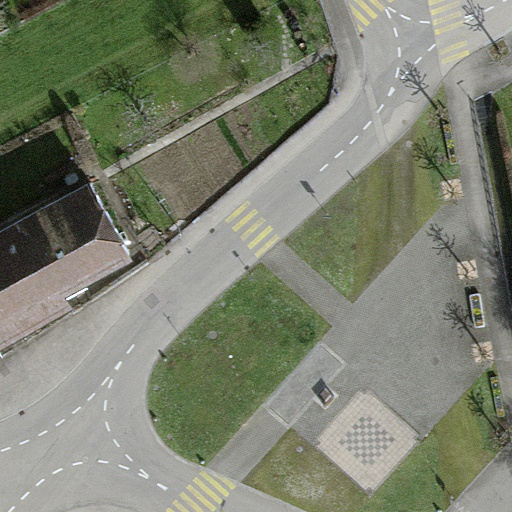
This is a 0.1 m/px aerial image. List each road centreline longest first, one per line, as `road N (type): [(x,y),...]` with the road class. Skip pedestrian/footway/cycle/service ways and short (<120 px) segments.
road 1 (residential): [(399,56),(375,115),(104,369),(98,437)]
road 2 (residential): [(98,437),(211,511)]
road 3 (residential): [(508,0),(399,56)]
